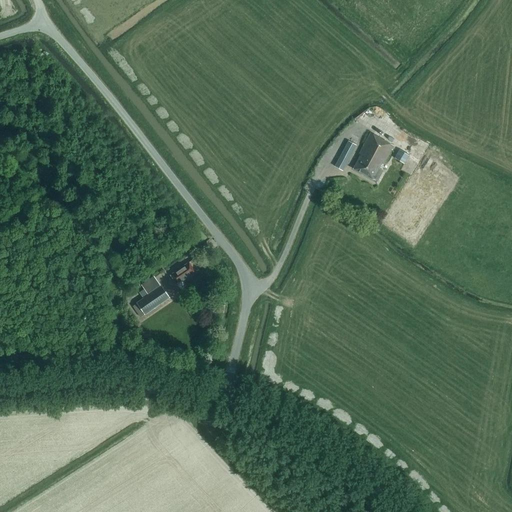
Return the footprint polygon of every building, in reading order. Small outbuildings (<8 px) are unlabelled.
[(382,171),(379,169),(382,163),(384,164),(393,146),(370,133),(359,154),(361,155),(353,169),(373,180),(374,178),(377,180),(382,171)] [(335,157),(331,164),(342,170),(355,146),(348,142),(338,159),(335,157)] [(404,164),(409,156),(400,150),(395,158),(404,164)] [(171,275),(177,285),(178,287),(179,287),(180,287),(181,288),(182,288),(183,288),(184,287),(194,280),(191,275),(200,269),(194,259),(171,275)] [(140,318),(169,298),(161,286),(154,277),(141,285),(144,289),(138,293),(134,303),(135,305),(133,306),(140,318)]
